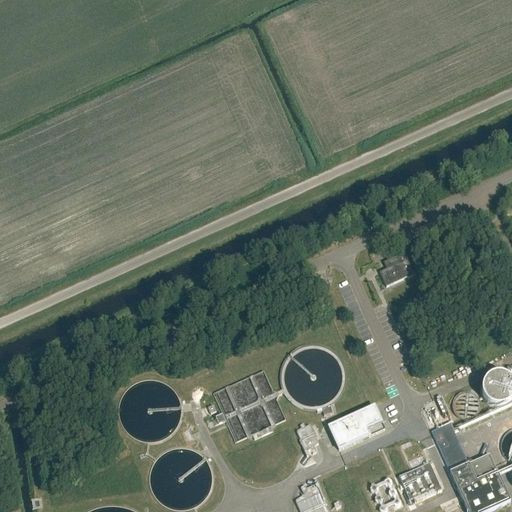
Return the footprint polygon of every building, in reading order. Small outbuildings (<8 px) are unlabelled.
[(414,277),(404,255),(396,259),(396,260),(387,264),(390,270),(379,275),(385,289),(406,280),(406,281),(414,277)] [(219,427),(230,421),(240,441),(286,418),(262,372),(219,394),(226,408),(213,415),(219,426),(219,427)] [(511,384),(510,382),(507,379),(504,378),(501,377),(497,377),(493,378),(490,379),(489,380),(486,382),(484,385),(482,388),(482,391),(481,394),(482,397),(483,400),(485,404),(486,406),(489,408),(493,410),(497,410),(499,410),(502,410),(505,409),(508,407),(510,405),(511,403),(511,402),(511,384)] [(478,411),(478,409),(478,406),(477,403),(476,401),(474,399),(471,397),(469,396),(467,396),(464,396),(460,397),(457,400),(455,401),(454,404),(453,406),(453,409),(453,411),(454,414),(456,417),(458,418),(460,420),(462,421),(465,421),(467,421),(469,421),(471,420),(474,418),(475,417),(476,415),(478,413),(478,411)] [(437,402),(443,415),(448,413),(441,400),(437,402)] [(325,412),(323,412),(324,418),(332,416),(330,409),(329,410),(327,411),(325,412)] [(336,427),(328,430),(338,453),(346,449),(369,439),(366,431),(381,425),(374,410),(336,427)] [(315,447),(318,446),(310,428),(305,430),(303,426),(300,428),(301,431),(297,433),(300,442),(299,443),(307,460),(309,459),(308,456),(312,454),(312,456),(316,454),(314,449),(316,448),(315,447)] [(431,434),(465,511),(493,511),(510,505),(489,458),(472,465),(470,461),(466,463),(450,426),(431,434)] [(511,432),(509,433),(507,435),(505,437),(502,440),(501,443),(500,446),(500,449),(501,453),(501,455),(503,458),(505,461),(508,463),(511,465),(511,432)] [(402,478),(415,505),(442,493),(430,466),(402,478)] [(296,503),(299,511),(327,511),(325,507),(327,507),(316,483),(314,484),(316,487),(307,491),(305,488),(301,490),(304,497),(302,498),(302,499),(296,503)]
